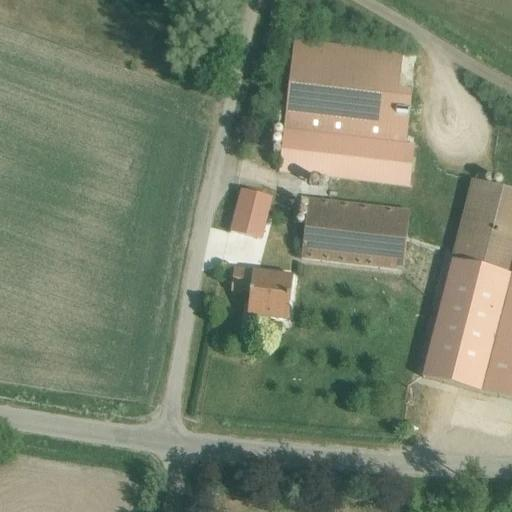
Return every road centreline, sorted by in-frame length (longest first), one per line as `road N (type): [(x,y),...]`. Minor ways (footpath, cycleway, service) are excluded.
road 1 (unclassified): [(171,444),(179,349),(257,0)]
road 2 (tertiary): [(511,470),(171,444)]
road 3 (residential): [(360,0),(511,86)]
road 4 (tertiary): [(171,444),(0,416)]
